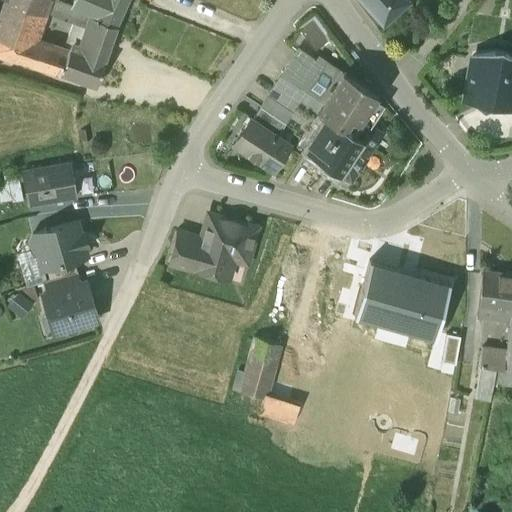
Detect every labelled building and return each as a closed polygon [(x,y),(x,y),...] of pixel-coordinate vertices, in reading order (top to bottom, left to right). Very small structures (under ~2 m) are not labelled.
[(5,0),(5,1),(0,17),(36,29),(43,12),(47,0),(5,0)] [(78,11),(51,0),(47,0),(43,12),(73,24),(78,11)] [(74,0),(72,7),(116,25),(126,0),(74,0)] [(360,0),(382,24),(408,0),(407,0),(360,0)] [(96,18),(78,11),(73,24),(90,31),(96,18)] [(316,50),(334,39),(319,14),(301,25),(316,50)] [(36,29),(0,17),(0,18),(0,54),(24,62),(31,43),(36,29)] [(115,26),(96,18),(90,31),(81,52),(69,47),(65,55),(59,73),(94,84),(115,26)] [(90,31),(73,24),(64,46),(69,47),(81,52),(90,31)] [(65,55),(31,43),(24,62),(59,73),(65,55)] [(297,50),(260,107),(282,122),(296,98),(316,63),(297,50)] [(494,52),(472,57),(464,99),(511,107),(511,57),(505,54),(494,52)] [(316,63),(296,98),(316,112),(309,123),(310,124),(297,144),(306,150),(303,153),(313,159),(315,156),(340,172),(339,174),(348,179),(380,133),(371,127),(360,120),(376,95),(342,73),(319,59),(316,63)] [(360,120),(371,127),(388,102),(376,95),(360,120)] [(260,107),(251,120),(275,137),(284,123),(282,122),(260,107)] [(249,119),(233,143),(271,169),(287,145),(275,137),(251,120),(249,119)] [(297,132),(284,123),(275,137),(287,145),(297,132)] [(69,163),(22,172),(22,176),(27,198),(28,205),(75,197),(69,163)] [(0,203),(27,198),(22,176),(0,179),(0,203)] [(201,238),(193,263),(196,264),(217,270),(222,254),(236,259),(246,261),(255,227),(208,213),(201,238)] [(75,220),(32,234),(29,241),(32,251),(38,254),(42,267),(42,268),(73,259),(86,255),(83,246),(87,245),(83,232),(79,233),(75,220)] [(201,238),(175,230),(164,261),(194,270),(196,264),(193,263),(201,238)] [(196,264),(194,270),(230,280),(236,259),(222,254),(217,270),(196,264)] [(73,259),(42,268),(42,267),(38,268),(42,282),(43,282),(77,272),(73,259)] [(434,336),(449,281),(370,259),(354,314),(434,336)] [(511,293),(511,273),(482,269),(476,314),(503,317),(503,320),(509,320),(510,308),(511,293)] [(77,272),(43,282),(46,293),(80,283),(77,272)] [(46,293),(42,295),(49,316),(58,319),(61,329),(64,329),(67,331),(76,328),(77,325),(97,318),(90,295),(92,294),(87,281),(80,283),(46,293)] [(511,308),(510,308),(509,320),(505,347),(503,367),(511,367),(511,308)] [(454,363),(459,335),(445,333),(441,361),(454,363)] [(278,341),(255,335),(239,389),(243,390),(262,395),(263,394),(278,341)] [(481,345),(474,394),(488,396),(489,392),(494,366),(503,367),(505,347),(481,345)] [(297,404),(263,394),(262,395),(259,410),(292,419),(293,416),(297,404)]
